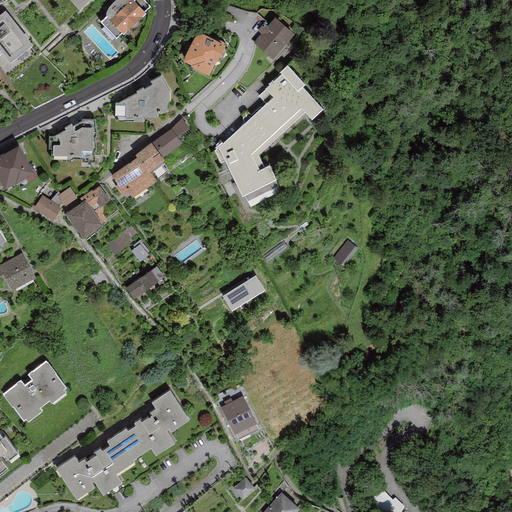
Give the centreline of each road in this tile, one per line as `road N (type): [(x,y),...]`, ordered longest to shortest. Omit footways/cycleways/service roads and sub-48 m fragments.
road 1 (trunk): [(288,0),(227,149),(128,511)]
road 2 (residential): [(162,12),(247,36),(222,77),(113,169)]
road 3 (secondary): [(0,135),(126,71),(152,46),(162,12)]
